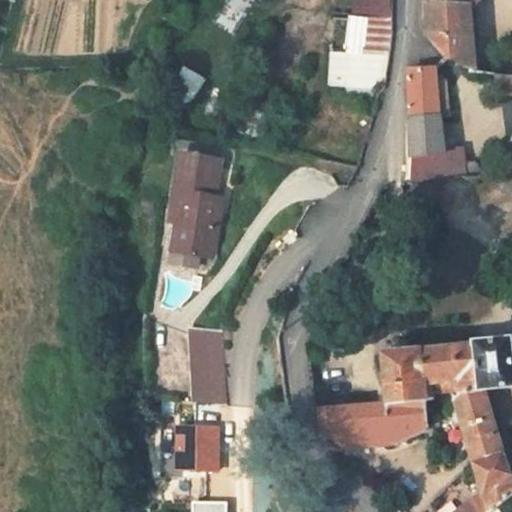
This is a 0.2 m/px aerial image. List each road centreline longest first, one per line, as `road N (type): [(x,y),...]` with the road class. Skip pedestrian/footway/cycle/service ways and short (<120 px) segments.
road 1 (residential): [(341,229),(300,250),(269,283),(249,326),(241,363),(249,511)]
road 2 (unclassified): [(375,511),(313,457),(296,335),(313,279),(341,229)]
road 3 (unclassified): [(341,229),(389,142),(411,0)]
